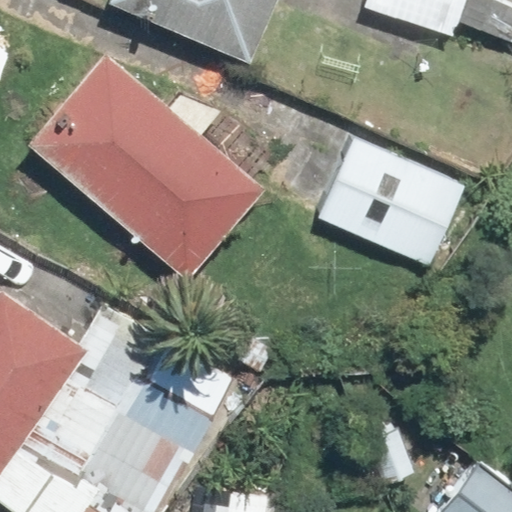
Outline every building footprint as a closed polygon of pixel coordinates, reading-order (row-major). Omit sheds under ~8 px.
[(267,0),(110,0),(244,56),(267,0)] [(511,1),(509,0),(362,0),(441,30),(446,16),(510,41),(511,34),(511,1)] [(258,184),(95,41),(14,134),(177,276),(258,184)] [(340,131),(308,211),(422,257),(454,177),(340,131)] [(0,501),(15,511),(147,511),(149,511),(234,388),(104,299),(78,337),(0,283),(0,501)] [(511,511),(511,479),(477,451),(426,511),(511,511)] [(274,511),(278,490),(223,483),(219,511),(274,511)]
